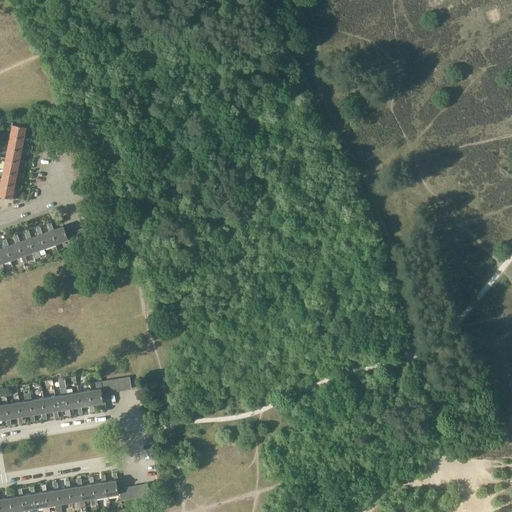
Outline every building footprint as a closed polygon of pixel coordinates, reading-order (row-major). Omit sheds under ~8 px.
[(33,126),(26,125),(26,126),(12,124),(10,136),(24,139),(24,137),(26,129),(33,130),(33,126)] [(31,138),(24,137),(24,139),(10,136),(7,148),(21,150),(22,148),(23,141),(30,142),(31,138)] [(21,150),(7,148),(5,159),(19,162),(19,160),(21,152),(28,154),(29,150),(22,148),(21,150)] [(26,162),(19,160),(19,162),(5,159),(2,171),(16,174),(17,172),(18,164),(26,165),(26,162)] [(2,171),(0,183),(14,186),(15,184),(16,176),(23,177),(24,174),(17,172),(16,174),(2,171)] [(22,185),(15,184),(14,186),(0,183),(0,195),(12,198),(14,188),(21,189),(22,185)] [(47,224),(50,231),(52,230),(57,244),(54,244),(57,251),(61,249),(59,243),(68,239),(67,234),(64,226),(54,230),(51,223),(47,224)] [(93,225),(88,227),(92,238),(98,236),(93,225)] [(52,230),(50,231),(42,233),(40,227),(36,228),(39,235),(41,234),(45,248),(54,244),(57,244),(52,230)] [(92,238),(88,227),(83,228),(87,240),(92,238)] [(83,228),(77,230),(81,242),(87,240),(83,228)] [(81,242),(77,230),(72,232),(76,244),(81,242)] [(25,232),(27,239),(29,238),(34,252),(32,252),(35,259),(40,257),(37,250),(45,248),(41,234),(39,235),(31,237),(29,231),(25,232)] [(72,232),(67,234),(68,239),(71,246),(76,244),(72,232)] [(14,236),(16,243),(18,242),(23,256),(21,256),(23,263),(27,261),(25,255),(32,252),(34,252),(29,238),(27,239),(20,241),(17,235),(14,236)] [(18,242),(16,243),(8,245),(6,239),(2,240),(4,247),(7,246),(12,260),(21,256),(23,256),(18,242)] [(0,263),(0,264),(12,260),(7,246),(4,247),(0,248),(0,263)] [(91,405),(93,404),(101,403),(102,410),(106,410),(105,402),(103,402),(102,394),(103,394),(102,381),(97,382),(98,389),(89,391),(91,405)] [(61,395),(53,397),(55,411),(57,410),(65,409),(66,416),(70,415),(69,408),(67,409),(65,395),(67,394),(66,387),(60,389),(61,395)] [(89,391),(77,393),(79,407),(81,407),(89,405),(90,412),(94,411),(93,404),(91,405),(89,391)] [(24,401),(18,402),(20,416),(21,416),(30,415),(31,422),(35,422),(33,414),(32,414),(29,401),(31,400),(30,393),(23,394),(24,401)] [(77,393),(67,394),(65,395),(67,409),(69,408),(77,407),(78,414),(82,413),(81,407),(79,407),(77,393)] [(53,397),(41,399),(44,412),(45,412),(53,411),(55,418),(58,417),(57,410),(55,411),(53,397)] [(41,399),(31,400),(29,401),(32,414),(33,414),(42,413),(43,420),(46,420),(45,412),(44,412),(41,399)] [(18,402),(6,404),(8,418),(10,418),(18,417),(19,424),(23,423),(21,416),(20,416),(18,402)] [(6,404),(0,405),(0,419),(6,419),(7,426),(11,425),(10,418),(8,418),(6,404)] [(117,473),(116,473),(113,473),(114,480),(106,482),(104,482),(106,496),(120,494),(119,489),(118,489),(116,480),(118,480),(117,473)] [(96,498),(106,496),(104,482),(106,482),(105,475),(101,475),(102,482),(94,484),(92,484),(94,498),(96,498)] [(97,505),(96,498),(94,498),(92,484),(94,484),(93,477),(89,477),(90,484),(82,486),(80,486),(82,500),(85,500),(90,499),(91,506),(97,505)] [(86,507),(85,500),(82,500),(80,486),(82,486),(81,478),(77,479),(78,486),(70,488),(68,488),(71,502),(81,500),(82,507),(86,507)] [(61,504),(71,502),(68,488),(70,488),(69,480),(65,481),(66,488),(58,489),(56,490),(59,504),(61,504)] [(62,510),(61,504),(59,504),(56,490),(58,489),(57,482),(53,483),(55,490),(47,491),(45,492),(47,506),(49,506),(54,505),(55,511),(62,510)] [(50,511),(49,506),(47,506),(45,492),(47,491),(45,484),(42,485),(43,492),(35,493),(33,494),(35,508),(42,507),(43,511),(50,511)] [(23,510),(35,508),(33,494),(35,493),(33,486),(30,487),(31,494),(23,495),(21,496),(23,510)] [(11,511),(23,510),(21,496),(23,495),(22,488),(18,489),(19,496),(11,497),(9,498),(11,511)] [(0,511),(11,511),(9,498),(11,497),(10,490),(6,491),(7,498),(0,499),(0,511)]
